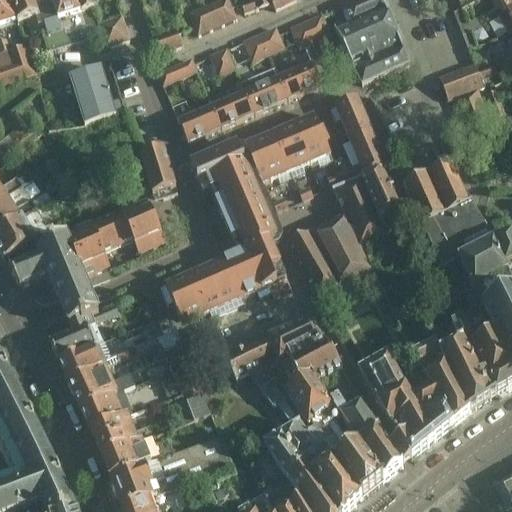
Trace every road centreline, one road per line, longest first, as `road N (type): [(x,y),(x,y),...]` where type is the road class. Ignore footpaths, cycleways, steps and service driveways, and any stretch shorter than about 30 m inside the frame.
road 1 (residential): [(10,324),(208,250)]
road 2 (residential): [(420,489),(311,311)]
road 3 (residential): [(10,324),(72,443),(97,511)]
road 4 (residential): [(177,163),(126,0)]
road 5 (residential): [(311,311),(276,243),(328,218)]
road 6 (residential): [(196,354),(311,311)]
